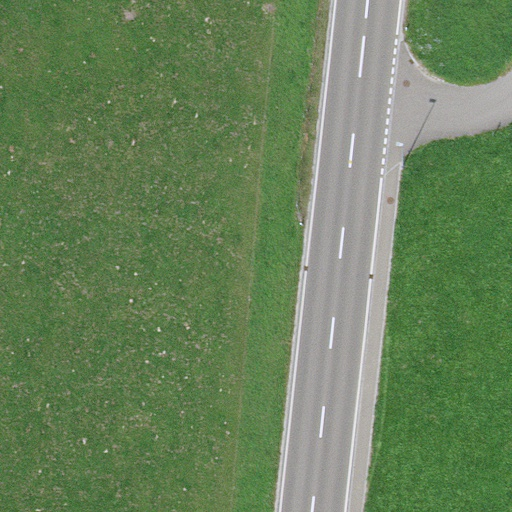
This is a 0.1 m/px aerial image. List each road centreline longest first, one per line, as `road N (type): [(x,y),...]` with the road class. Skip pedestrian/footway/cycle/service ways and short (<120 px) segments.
road 1 (primary): [(314,511),(370,0)]
road 2 (track): [(511,99),(468,112),(360,102)]
